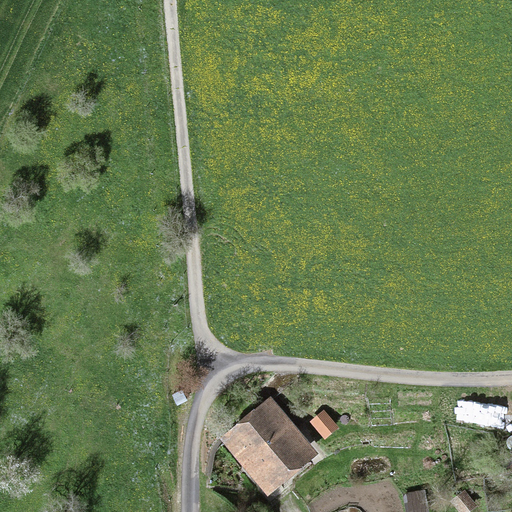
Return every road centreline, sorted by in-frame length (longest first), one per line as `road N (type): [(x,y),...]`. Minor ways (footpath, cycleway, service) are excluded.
road 1 (unclassified): [(194,511),(198,402),(233,366),(270,361),(511,376)]
road 2 (track): [(169,0),(198,317),(220,372)]
